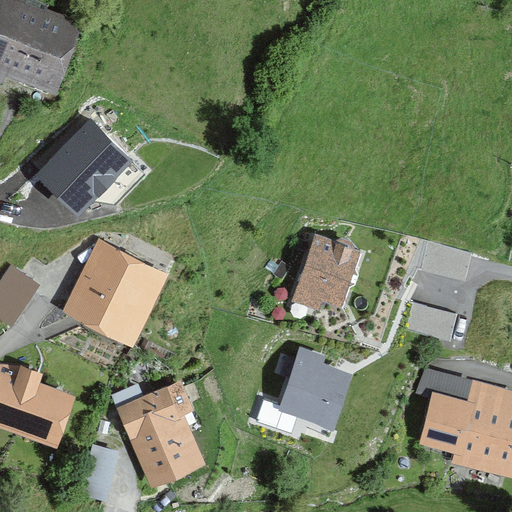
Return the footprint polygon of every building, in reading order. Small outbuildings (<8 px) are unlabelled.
[(0,0),(0,71),(4,61),(51,79),(71,27),(0,0)] [(127,162),(90,125),(41,175),(78,211),(127,162)] [(358,253),(317,239),(295,300),(317,308),(320,298),(340,305),(358,253)] [(457,272),(462,249),(431,242),(426,266),(457,272)] [(129,331),(158,271),(102,243),(73,303),(129,331)] [(0,318),(15,328),(42,286),(17,269),(0,294),(0,318)] [(453,338),(460,309),(416,298),(408,326),(453,338)] [(349,376),(300,359),(283,409),(332,425),(349,376)] [(0,364),(0,413),(56,433),(69,398),(36,387),(41,373),(29,368),(0,364)] [(122,408),(152,476),(195,458),(175,412),(188,406),(178,383),(133,403),(127,389),(113,395),(119,409),(122,408)] [(509,459),(506,472),(511,473),(511,393),(471,384),(467,401),(439,394),(428,410),(431,431),(459,437),(456,447),(509,459)] [(111,496),(119,444),(93,441),(85,492),(111,496)]
